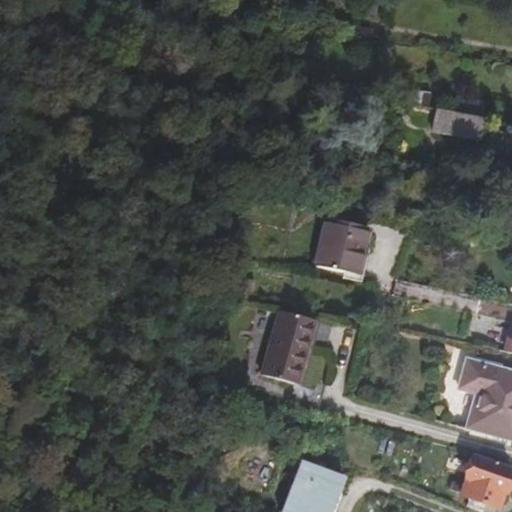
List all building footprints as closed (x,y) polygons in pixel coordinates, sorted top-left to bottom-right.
[(408,101),(430,105),(432,94),(411,90),(408,101)] [(455,97),(454,110),(484,114),(486,100),(455,97)] [(435,110),(430,134),(480,145),(483,120),(435,110)] [(364,223),(321,214),(310,260),(353,270),(364,223)] [(295,386),(312,324),(279,315),(261,376),(295,386)] [(318,325),(312,324),(295,386),(301,388),(318,325)] [(511,369),(470,357),(461,386),(478,392),(468,424),(511,437),(511,369)] [(511,480),(511,473),(479,460),(464,496),(500,511),(511,480)] [(328,511),(343,478),(302,461),(281,511),(282,511),(328,511)]
